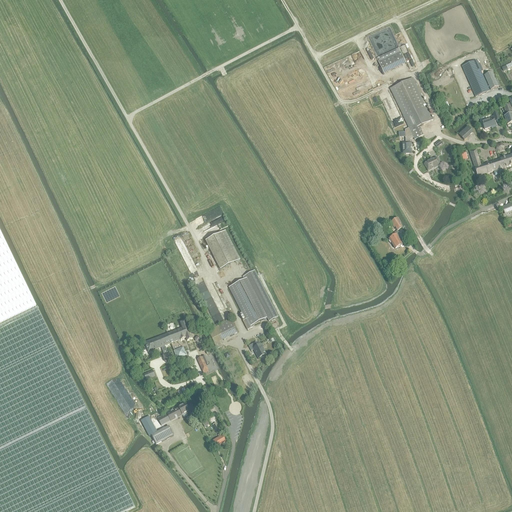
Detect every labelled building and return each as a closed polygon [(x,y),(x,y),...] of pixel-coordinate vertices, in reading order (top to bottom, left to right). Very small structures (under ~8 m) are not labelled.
[(398,48),(376,59),(384,75),(406,65),(398,48)] [(476,97),(490,91),(476,61),(462,67),(476,97)] [(491,91),(499,87),(492,72),(484,76),(491,91)] [(409,143),(409,139),(413,137),(414,140),(423,136),(419,127),(433,120),(413,78),(390,89),(409,128),(405,130),(406,143),(403,143),(403,154),(412,154),(411,143),(409,143)] [(507,125),(511,123),(511,110),(510,104),(503,106),(507,116),(505,117),(507,125)] [(492,129),(497,128),(493,118),(489,119),(489,120),(482,123),(485,130),(492,128),(492,129)] [(468,128),(459,135),(464,141),(473,134),(468,128)] [(504,174),(503,169),(502,169),(499,160),(481,165),(476,151),(470,152),(478,177),(498,170),(499,175),(504,174)] [(466,152),(459,154),(462,161),(465,160),(464,159),(467,158),(466,152)] [(511,155),(499,160),(502,169),(503,169),(511,165),(511,155)] [(428,172),(441,166),(437,158),(424,164),(426,168),(428,172)] [(504,213),(511,210),(511,206),(511,204),(502,208),(504,213)] [(397,231),(402,228),(400,224),(401,224),(397,219),(390,223),(394,228),(395,228),(397,231)] [(0,323),(36,307),(3,238),(0,231),(0,323)] [(226,231),(206,242),(220,270),(240,260),(226,231)] [(402,245),(403,245),(395,233),(390,236),(392,239),(389,240),(389,241),(389,242),(390,244),(391,244),(395,249),(399,247),(400,248),(402,246),(402,245)] [(243,322),(248,331),(253,328),(252,326),(267,318),(269,322),(277,318),(254,272),(243,278),(245,280),(229,288),(246,320),(243,322)] [(0,511),(127,511),(135,509),(104,445),(71,378),(37,309),(0,327),(0,511)] [(188,342),(193,340),(186,322),(181,324),(183,329),(145,343),(149,353),(161,348),(163,352),(171,349),(169,345),(181,340),(181,341),(186,339),(188,342)] [(257,342),(248,347),(251,352),(254,350),(255,353),(255,352),(256,355),(258,359),(261,358),(262,358),(264,357),(264,356),(266,355),(261,345),(259,346),(257,342)] [(205,357),(198,360),(204,374),(209,371),(206,365),(209,364),(205,357)] [(153,371),(144,375),(146,381),(156,377),(153,371)] [(162,426),(182,415),(189,412),(190,413),(194,410),(191,404),(187,407),(185,404),(179,407),(158,419),(162,426)] [(174,435),(169,427),(151,436),(156,445),(174,435)] [(219,438),(213,441),(216,447),(226,442),(222,436),(221,436),(220,434),(218,436),(219,438)]
